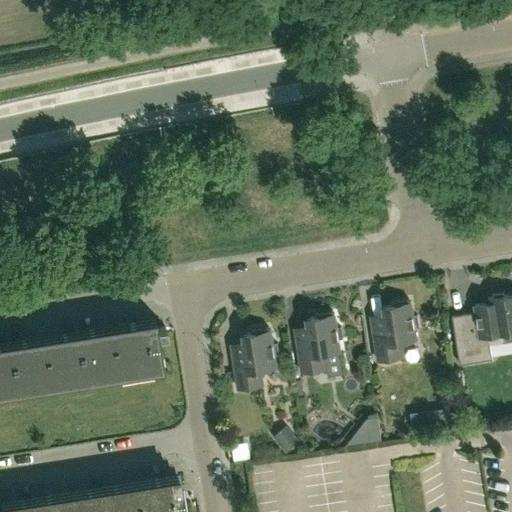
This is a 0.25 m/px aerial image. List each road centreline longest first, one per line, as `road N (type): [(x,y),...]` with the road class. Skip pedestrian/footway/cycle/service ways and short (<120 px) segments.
road 1 (unclassified): [(0,132),(391,57)]
road 2 (residential): [(181,287),(419,247)]
road 3 (residential): [(0,469),(202,435)]
road 4 (residential): [(419,247),(391,57)]
road 5 (residential): [(0,312),(181,287)]
road 6 (residential): [(202,435),(181,287)]
road 7 (unclassified): [(391,57),(511,38)]
